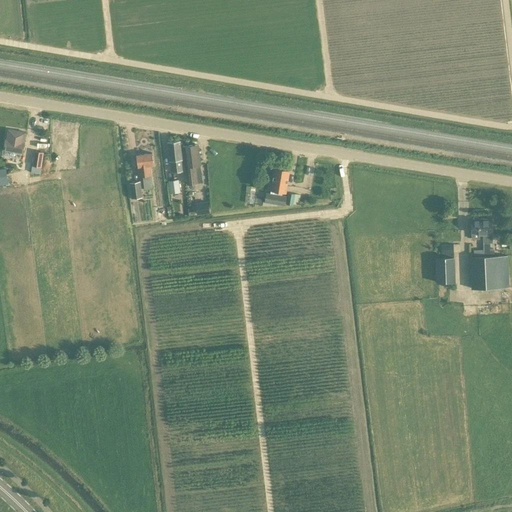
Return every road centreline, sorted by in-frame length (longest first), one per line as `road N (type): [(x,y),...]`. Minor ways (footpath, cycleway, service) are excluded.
road 1 (unclassified): [(511,183),(0,97)]
road 2 (unknown): [(511,127),(125,65),(106,43),(103,0)]
